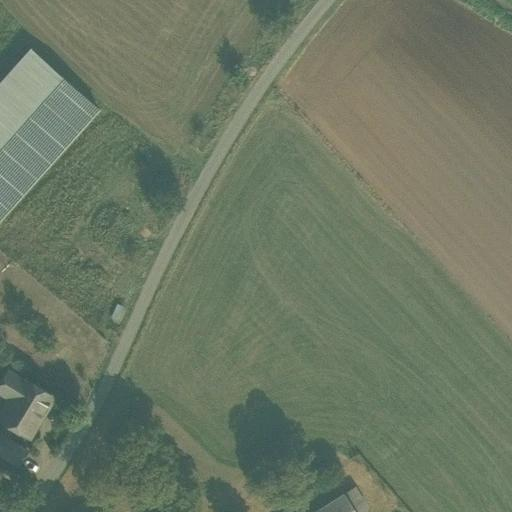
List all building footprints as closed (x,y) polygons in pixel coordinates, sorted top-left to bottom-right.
[(0,217),(96,110),(29,50),(0,82),(0,217)] [(22,378),(21,381),(13,376),(3,393),(11,398),(0,415),(0,420),(28,437),(52,396),(22,378)] [(381,482),(420,446),(408,432),(369,469),(381,482)] [(27,451),(0,434),(0,455),(17,466),(27,451)] [(405,494),(421,511),(481,511),(437,465),(405,494)] [(355,511),(343,493),(312,511),(355,511)]
